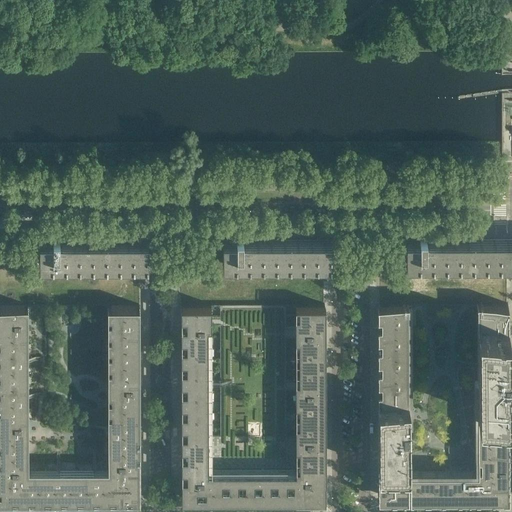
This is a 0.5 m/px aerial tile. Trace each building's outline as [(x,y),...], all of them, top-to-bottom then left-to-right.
[(331,263),(330,241),(242,241),(242,233),(236,233),(236,241),(223,241),(223,263),(331,263)] [(511,262),(511,240),(425,241),(425,233),(419,233),(419,241),(406,241),(406,263),(511,262)] [(147,263),(147,241),(59,242),(59,234),(53,234),(53,242),(39,242),(39,264),(147,263)] [(508,496),(507,324),(507,302),(476,302),(476,466),(428,466),(428,468),(408,468),(408,303),(377,303),(377,496),(508,496)] [(264,499),(324,498),(325,305),(293,305),(293,470),(233,469),(233,471),(214,471),(213,305),(182,305),(183,499),(264,499)] [(0,500),(78,500),(138,499),(138,306),(106,306),(107,471),(47,470),(47,472),(27,472),(27,306),(0,306),(0,500)]
